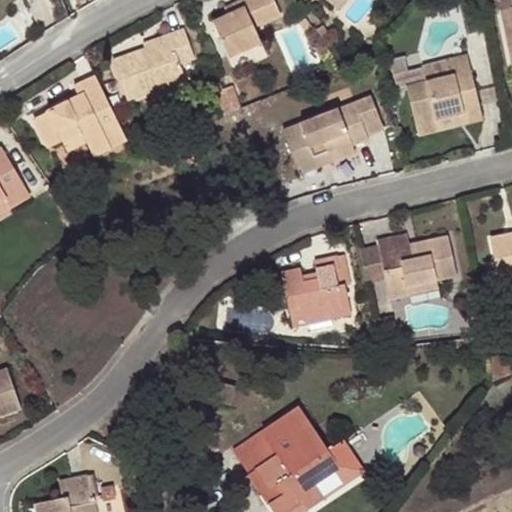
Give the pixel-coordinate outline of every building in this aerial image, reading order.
[(248,0),(253,12),(235,20),(216,26),(232,62),(266,47),(259,30),(285,18),(276,0),(248,0)] [(244,0),(230,6),(235,20),(253,12),(248,0),(244,0)] [(323,0),(349,17),(361,0),(323,0)] [(166,46),(135,54),(106,62),(117,103),(179,83),(173,65),(193,58),(184,30),(162,36),(166,46)] [(133,44),(135,54),(166,46),(162,36),(133,44)] [(461,69),(472,68),(469,52),(459,54),(461,69)] [(463,116),(480,113),(472,68),(461,69),(459,54),(424,61),(427,77),(408,82),(418,131),(440,127),(436,113),(461,109),(463,116)] [(427,77),(424,61),(405,65),(408,82),(427,77)] [(128,141),(124,134),(90,83),(67,96),(73,106),(33,129),(51,155),(80,136),(95,159),(128,141)] [(323,145),(327,157),(354,148),(351,140),(370,134),(368,129),(385,125),(375,90),(284,122),(296,155),(323,145)] [(482,120),(480,113),(463,116),(461,109),(436,113),(440,127),(482,120)] [(300,166),(327,157),(323,145),(296,155),(300,166)] [(21,208),(40,196),(9,150),(0,155),(0,207),(15,198),(21,208)] [(411,283),(458,276),(450,235),(420,240),(421,248),(399,252),(395,235),(379,239),(390,298),(412,292),(411,283)] [(511,237),(493,242),(499,278),(511,276),(511,279),(511,237)] [(330,318),(353,311),(347,281),(336,284),(330,257),(312,262),(315,276),(301,279),(299,269),(279,274),(290,319),(328,310),(330,318)] [(396,332),(394,313),(374,318),(379,342),(407,339),(406,331),(396,332)] [(0,419),(33,407),(18,367),(0,373),(0,419)] [(238,405),(243,385),(211,379),(206,399),(238,405)] [(309,464),(289,439),(275,451),(280,456),(238,491),(255,511),(263,504),(269,511),(267,511),(309,511),(312,511),(302,499),(318,485),(323,481),(309,464)] [(323,481),(318,485),(328,497),(347,481),(323,452),(309,464),(323,481)] [(109,511),(105,473),(75,476),(76,492),(50,495),(51,511),(109,511)]
